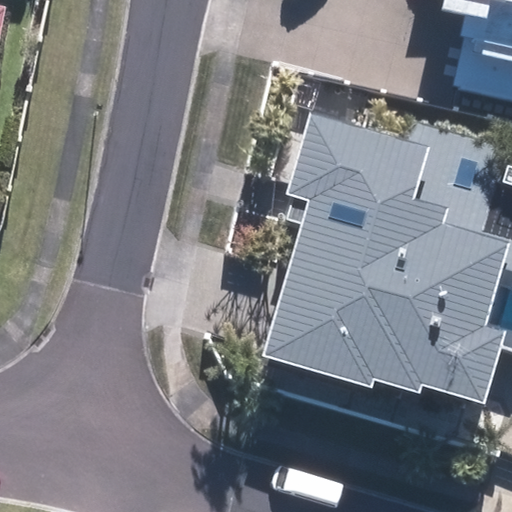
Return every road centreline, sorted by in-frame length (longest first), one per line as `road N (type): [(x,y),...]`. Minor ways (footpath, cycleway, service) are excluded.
road 1 (residential): [(165,0),(73,457)]
road 2 (residential): [(73,457),(275,511)]
